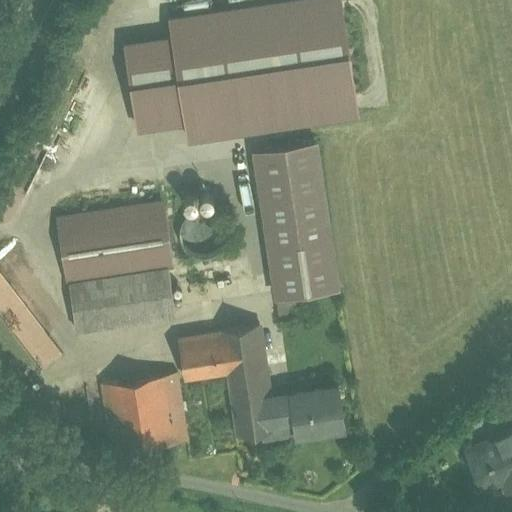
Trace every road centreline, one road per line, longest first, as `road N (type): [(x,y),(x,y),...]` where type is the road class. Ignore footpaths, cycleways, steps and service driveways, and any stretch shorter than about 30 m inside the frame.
road 1 (unclassified): [(27,428),(322,511)]
road 2 (unknown): [(511,419),(340,511)]
